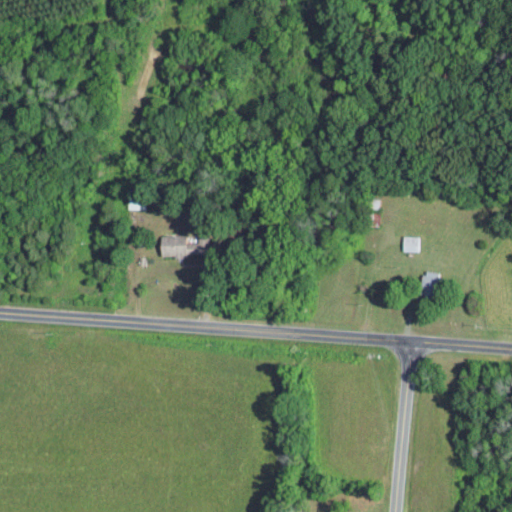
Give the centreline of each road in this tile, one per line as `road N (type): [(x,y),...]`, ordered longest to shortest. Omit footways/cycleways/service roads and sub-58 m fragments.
road 1 (residential): [(511,353),(0,316)]
road 2 (residential): [(399,511),(411,348)]
